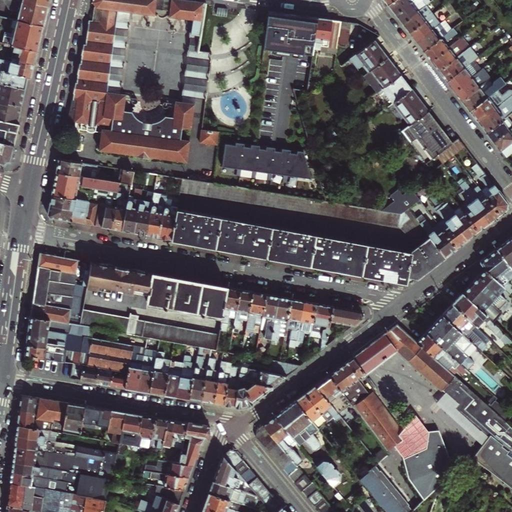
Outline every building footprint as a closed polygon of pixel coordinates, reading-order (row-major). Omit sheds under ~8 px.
[(16,21),(43,27),(45,18),(47,8),(5,0),(0,0),(0,6),(18,10),(16,21)] [(91,20),(88,20),(87,34),(114,39),(117,9),(131,11),(193,19),(191,33),(199,34),(204,2),(186,0),(92,0),(92,2),(95,5),(93,6),(91,20)] [(393,0),(387,5),(391,10),(394,14),(413,0),(393,0)] [(398,20),(401,24),(425,5),(421,0),(413,0),(394,14),(398,20)] [(448,3),(444,6),(451,15),(455,11),(448,3)] [(405,29),(408,33),(432,15),(425,5),(401,24),(405,29)] [(225,16),(226,9),(216,7),(215,15),(225,16)] [(127,42),(131,11),(117,9),(114,39),(127,42)] [(281,13),(268,11),(263,48),(312,55),(313,50),(318,18),(281,13)] [(412,37),(415,42),(439,24),(432,15),(408,33),(412,37)] [(326,19),(318,18),(313,50),(319,50),(318,55),(324,56),(324,53),(334,55),(336,42),(339,21),(326,19)] [(13,47),(37,52),(40,39),(43,27),(16,21),(11,20),(9,27),(11,28),(10,35),(4,33),(2,44),(3,45),(7,45),(13,47)] [(344,21),(339,21),(336,42),(346,43),(349,22),(344,21)] [(439,24),(415,42),(419,46),(423,51),(451,29),(447,25),(443,29),(439,24)] [(451,29),(423,51),(427,56),(430,61),(448,48),(444,43),(457,34),(453,28),(451,29)] [(191,33),(189,33),(187,50),(195,51),(199,34),(191,33)] [(189,141),(181,139),(182,127),(183,128),(191,128),(194,104),(180,102),(175,102),(173,117),(165,116),(161,120),(157,122),(153,123),(147,123),(142,122),(138,120),(134,116),(130,111),(123,110),(125,101),(125,97),(125,94),(120,94),(107,92),(114,39),(87,34),(85,44),(83,44),(81,55),(82,55),(80,63),(79,63),(77,74),(78,74),(77,82),(75,82),(72,93),(74,93),(73,99),(71,99),(68,117),(67,120),(76,121),(86,123),(86,125),(97,127),(97,124),(105,125),(104,129),(103,129),(100,150),(103,150),(103,149),(115,150),(115,152),(120,152),(120,151),(132,153),(132,154),(133,155),(133,156),(137,157),(137,155),(149,157),(149,158),(152,159),(153,157),(155,158),(155,156),(167,157),(166,159),(171,160),(172,158),(178,159),(184,160),(183,162),(186,162),(189,141)] [(448,48),(430,61),(435,67),(438,71),(469,47),(462,37),(448,48)] [(120,94),(127,42),(114,39),(107,92),(120,94)] [(373,40),(350,58),(357,68),(362,64),(368,71),(386,57),(379,48),(373,40)] [(37,52),(13,47),(11,58),(12,59),(34,63),(35,58),(37,52)] [(469,47),(438,71),(442,76),(446,81),(473,60),(476,57),(469,47)] [(195,51),(187,50),(180,102),(194,104),(204,105),(205,98),(208,65),(210,53),(195,51)] [(362,75),(376,93),(399,74),(392,65),(386,57),(368,71),(362,75)] [(0,71),(27,77),(30,78),(32,71),(34,63),(12,59),(11,61),(0,59),(0,71)] [(473,60),(446,81),(449,86),(453,91),(481,70),(473,60)] [(481,70),(453,91),(457,96),(461,101),(488,80),(490,79),(482,69),(481,70)] [(0,83),(25,89),(26,82),(27,77),(0,71),(0,74),(0,75),(0,83)] [(399,74),(376,93),(371,96),(375,101),(380,97),(387,106),(410,88),(405,82),(399,74)] [(464,106),(468,111),(500,87),(505,83),(500,76),(494,82),(492,86),(488,80),(461,101),(464,106)] [(317,84),(308,82),(306,92),(317,84)] [(0,92),(23,99),(24,93),(25,89),(0,83),(0,92)] [(500,87),(468,111),(473,117),(477,122),(511,94),(511,88),(510,88),(504,93),(500,87)] [(418,98),(410,88),(387,106),(404,128),(427,110),(418,98)] [(0,103),(21,107),(22,103),(23,99),(0,92),(0,103)] [(481,127),(485,133),(511,112),(511,106),(510,104),(511,102),(511,94),(477,122),(481,127)] [(0,120),(17,123),(19,114),(21,107),(0,103),(0,120)] [(440,127),(427,110),(404,128),(401,131),(423,160),(421,161),(429,172),(432,170),(426,162),(436,155),(452,142),(440,127)] [(489,137),(492,142),(511,126),(511,123),(511,122),(511,121),(511,112),(485,133),(489,137)] [(0,140),(14,145),(15,141),(19,124),(17,123),(0,120),(0,140)] [(495,146),(499,151),(511,140),(511,126),(492,142),(495,146)] [(217,146),(219,132),(201,130),(200,143),(217,146)] [(333,135),(329,130),(323,134),(328,140),(333,135)] [(458,138),(452,142),(436,155),(442,163),(464,146),(462,143),(458,138)] [(0,163),(4,164),(7,162),(9,161),(11,154),(14,145),(0,140),(0,163)] [(511,140),(499,151),(504,157),(511,151),(511,140)] [(221,169),(311,180),(303,152),(296,152),(296,155),(289,154),(289,151),(281,150),(280,153),(274,152),(274,149),(265,148),(265,151),(258,150),(259,147),(250,146),(250,149),(243,148),(244,145),(235,144),(234,147),(224,146),(221,169)] [(58,165),(56,172),(90,177),(92,170),(120,175),(119,181),(120,182),(132,184),(136,172),(59,158),(58,165)] [(477,163),(472,167),(486,185),(480,189),(499,214),(507,209),(507,205),(508,202),(477,163)] [(81,200),(84,186),(102,189),(101,195),(107,197),(117,198),(119,189),(120,182),(119,181),(90,177),(56,172),(54,184),(51,194),(81,200)] [(480,189),(477,185),(471,190),(461,177),(456,181),(461,188),(489,222),(495,218),(499,214),(480,189)] [(399,226),(416,247),(427,239),(405,210),(401,213),(383,210),(326,201),(256,190),(182,179),(180,192),(399,226)] [(134,232),(143,190),(136,188),(134,197),(129,196),(128,200),(121,230),(124,230),(128,231),(134,232)] [(461,188),(457,191),(465,203),(459,207),(478,231),(483,227),(489,222),(461,188)] [(117,229),(121,230),(128,200),(124,200),(126,190),(119,189),(117,198),(118,199),(112,228),(117,229)] [(146,234),(155,193),(155,191),(143,189),(143,190),(134,232),(140,233),(146,234)] [(395,201),(383,210),(401,213),(405,210),(409,207),(419,199),(411,189),(402,196),(398,189),(390,195),(395,201)] [(159,237),(167,195),(155,193),(146,234),(152,235),(159,237)] [(171,239),(177,211),(179,194),(173,193),(172,196),(167,195),(159,237),(165,238),(171,239)] [(85,212),(88,201),(81,200),(51,194),(50,199),(49,206),(85,212)] [(429,198),(434,205),(435,204),(437,206),(440,204),(432,195),(429,198)] [(103,219),(101,226),(106,227),(112,228),(118,199),(117,198),(107,197),(106,204),(103,219)] [(50,218),(94,225),(97,203),(88,201),(85,212),(49,206),(48,211),(47,214),(49,216),(50,218)] [(459,207),(454,211),(447,202),(444,204),(442,202),(440,204),(467,239),(472,235),(478,231),(459,207)] [(103,219),(106,204),(97,203),(94,225),(101,226),(103,219)] [(440,204),(437,206),(438,208),(436,210),(443,219),(438,223),(456,247),(462,242),(467,239),(440,204)] [(405,210),(427,239),(431,236),(416,218),(409,207),(405,210)] [(382,278),(406,282),(407,276),(410,254),(177,211),(171,239),(194,243),(231,250),(266,256),(331,268),(382,278)] [(431,236),(445,255),(451,251),(456,247),(438,223),(433,227),(422,213),(416,218),(431,236)] [(427,269),(445,255),(431,236),(427,239),(416,247),(410,251),(410,254),(407,276),(406,282),(409,283),(427,269)] [(511,241),(510,238),(502,244),(496,249),(511,270),(511,241)] [(511,279),(511,270),(496,249),(488,255),(479,262),(484,269),(505,290),(508,293),(511,291),(508,289),(510,286),(507,284),(511,279)] [(71,258),(39,253),(34,283),(29,315),(79,325),(82,311),(86,289),(86,287),(74,285),(79,260),(71,258)] [(115,267),(91,262),(86,287),(86,289),(115,295),(116,290),(148,296),(152,274),(115,267)] [(505,290),(484,269),(472,281),(461,292),(492,323),(501,314),(498,312),(506,304),(498,297),(505,290)] [(147,302),(184,309),(189,280),(173,277),(152,274),(148,296),(147,302)] [(209,284),(189,280),(184,309),(222,315),(227,287),(209,284)] [(227,287),(222,315),(220,329),(226,330),(228,317),(235,318),(240,290),(233,288),(227,287)] [(240,290),(235,318),(233,332),(238,333),(240,320),(247,321),(253,292),(246,291),(240,290)] [(260,293),(253,292),(247,321),(245,335),(249,336),(249,333),(253,333),(255,323),(262,324),(267,294),(260,293)] [(511,343),(492,323),(461,292),(456,298),(451,304),(477,329),(484,322),(486,324),(487,328),(499,340),(500,340),(506,345),(507,344),(509,344),(510,344),(511,344),(511,343)] [(267,294),(262,324),(260,332),(266,333),(265,338),(272,339),(279,297),(273,295),(267,294)] [(279,297),(272,339),(278,340),(280,332),(286,333),(286,328),(291,299),(285,298),(279,297)] [(291,299),(286,328),(292,329),(290,339),(296,340),(303,301),(297,300),(291,299)] [(310,302),(303,301),(296,340),(295,346),(301,347),(304,332),(303,329),(311,330),(316,303),(310,302)] [(324,304),(316,303),(311,330),(322,332),(321,339),(319,351),(326,346),(331,320),(334,306),(324,304)] [(489,340),(477,329),(451,304),(446,309),(441,314),(472,343),(481,352),(486,346),(485,345),(489,340)] [(346,308),(334,306),(331,320),(346,323),(344,333),(363,318),(362,311),(346,308)] [(142,336),(145,321),(137,321),(138,316),(129,315),(128,319),(82,311),(79,325),(93,327),(142,336)] [(472,343),(441,314),(432,323),(424,332),(466,371),(466,372),(473,364),(462,354),(472,343)] [(79,325),(29,315),(28,330),(26,343),(43,346),(43,349),(59,352),(60,350),(60,348),(88,352),(91,338),(93,327),(79,325)] [(408,332),(411,328),(402,320),(397,323),(408,332)] [(145,321),(142,336),(200,347),(212,349),(216,350),(219,335),(145,321)] [(463,419),(463,418),(471,425),(466,432),(454,445),(511,489),(511,430),(498,418),(484,404),(453,376),(416,340),(408,332),(397,323),(346,362),(329,375),(350,403),(386,451),(391,447),(401,440),(398,436),(396,433),(397,427),(372,393),(369,395),(357,380),(362,376),(396,350),(398,351),(429,380),(441,391),(437,395),(463,419)] [(311,330),(310,337),(321,339),(322,332),(311,330)] [(466,371),(424,332),(420,336),(416,340),(453,376),(458,371),(461,374),(463,374),(466,371)] [(66,351),(64,362),(72,363),(70,378),(75,379),(80,380),(82,364),(97,367),(112,369),(127,372),(133,345),(91,338),(88,352),(60,348),(60,350),(66,351)] [(43,346),(26,343),(25,349),(24,355),(33,357),(64,362),(66,351),(60,350),(59,352),(43,349),(43,346)] [(127,372),(124,387),(131,388),(136,389),(139,379),(141,380),(143,370),(142,369),(146,349),(146,348),(133,345),(127,372)] [(200,347),(196,364),(188,398),(196,399),(201,400),(207,370),(202,369),(204,357),(203,357),(204,353),(211,354),(212,349),(200,347)] [(139,379),(136,389),(143,390),(149,391),(157,352),(146,349),(142,369),(143,370),(141,380),(139,379)] [(398,351),(396,350),(362,376),(364,378),(398,351)] [(157,352),(149,391),(157,392),(164,394),(171,361),(164,359),(165,354),(157,352)] [(185,356),(183,362),(180,376),(179,375),(176,386),(179,387),(177,396),(183,397),(188,398),(196,364),(190,363),(191,357),(185,356)] [(207,370),(201,400),(208,401),(213,402),(220,371),(215,370),(217,359),(210,357),(207,370)] [(171,359),(171,361),(164,394),(172,395),(177,396),(179,387),(176,386),(179,375),(180,376),(183,362),(171,359)] [(220,371),(213,402),(218,403),(223,404),(232,365),(232,363),(222,361),(220,371)] [(247,381),(274,386),(285,378),(300,366),(273,361),(271,373),(249,369),(248,375),(240,373),(239,380),(240,380),(247,381)] [(82,364),(80,380),(87,381),(95,382),(97,367),(82,364)] [(232,365),(223,404),(228,405),(234,406),(240,380),(239,380),(235,379),(237,367),(232,365)] [(97,367),(95,382),(102,383),(110,385),(112,369),(97,367)] [(112,369),(110,385),(118,386),(124,387),(127,372),(112,369)] [(323,380),(315,386),(337,413),(350,403),(329,375),(323,380)] [(240,380),(234,406),(242,407),(245,406),(248,406),(253,402),(246,391),(249,387),(247,381),(240,380)] [(466,432),(471,425),(463,418),(463,419),(437,395),(441,391),(429,380),(420,389),(466,432)] [(246,391),(253,402),(262,395),(274,386),(247,381),(249,387),(246,391)] [(304,394),(294,401),(318,429),(333,416),(337,421),(341,418),(337,413),(315,386),(304,394)] [(61,431),(62,427),(63,416),(66,402),(49,399),(20,394),(19,402),(18,410),(36,412),(36,417),(52,419),(50,430),(58,431),(61,431)] [(489,398),(484,404),(498,418),(504,412),(489,398)] [(318,429),(294,401),(284,409),(275,416),(295,440),(299,445),(304,441),(312,450),(315,451),(320,447),(320,444),(312,434),(318,429)] [(62,427),(80,430),(84,405),(76,404),(66,402),(63,416),(62,427)] [(79,435),(93,437),(94,433),(98,407),(91,406),(84,405),(80,430),(79,435)] [(101,439),(118,442),(121,428),(124,412),(118,411),(111,409),(106,430),(103,430),(102,434),(101,439)] [(16,424),(50,430),(52,419),(36,417),(36,412),(18,410),(18,413),(17,420),(16,424)] [(121,428),(138,432),(141,415),(133,413),(124,412),(121,428)] [(124,442),(148,447),(155,417),(149,416),(141,415),(138,432),(121,428),(118,442),(116,450),(122,451),(124,442)] [(298,467),(300,470),(306,465),(293,450),(291,449),(288,446),(295,440),(275,416),(269,421),(263,425),(269,433),(274,439),(278,444),(283,450),(288,455),(293,461),(298,467)] [(148,447),(161,449),(162,444),(167,419),(161,418),(155,417),(148,447)] [(167,419),(162,444),(182,448),(183,443),(187,422),(177,421),(167,419)] [(401,440),(391,447),(401,458),(423,448),(419,437),(426,431),(411,419),(398,436),(401,440)] [(188,441),(200,444),(205,438),(211,433),(209,426),(195,424),(187,422),(183,443),(188,443),(188,441)] [(56,441),(58,431),(50,430),(16,424),(16,430),(15,434),(56,441)] [(263,425),(256,430),(255,437),(257,439),(260,442),(269,433),(263,425)] [(419,437),(423,448),(401,458),(407,480),(422,501),(428,495),(435,489),(455,470),(458,467),(449,458),(437,430),(426,431),(419,437)] [(274,439),(269,433),(260,442),(262,445),(264,447),(274,439)] [(56,441),(15,434),(15,440),(14,445),(103,459),(105,449),(56,441)] [(278,444),(274,439),(264,447),(267,450),(269,453),(278,444)] [(179,463),(192,465),(196,455),(200,444),(188,441),(188,443),(183,443),(182,448),(179,463)] [(283,450),(278,444),(269,453),(271,455),(273,458),(283,450)] [(103,459),(14,445),(13,454),(12,461),(68,471),(66,480),(64,490),(106,496),(106,492),(110,474),(111,475),(115,455),(116,451),(105,449),(103,459)] [(222,455),(233,468),(243,460),(240,456),(236,451),(229,450),(222,455)] [(288,455),(283,450),(273,458),(276,461),(278,463),(288,455)] [(233,468),(222,455),(217,469),(213,480),(242,490),(245,482),(243,480),(239,475),(233,468)] [(293,461),(288,455),(278,463),(280,467),(283,469),(293,461)] [(144,470),(188,477),(190,471),(192,465),(179,463),(157,459),(156,464),(145,462),(144,470)] [(233,468),(239,475),(249,467),(246,463),(243,460),(233,468)] [(68,471),(12,461),(11,466),(11,471),(66,480),(68,471)] [(293,461),(283,469),(285,472),(288,475),(298,467),(293,461)] [(316,466),(333,486),(339,481),(340,475),(328,461),(323,461),(316,466)] [(375,466),(359,479),(386,511),(410,511),(412,510),(408,506),(409,505),(380,471),(380,472),(375,466)] [(243,480),(253,472),(251,470),(249,467),(239,475),(243,480)] [(298,467),(288,475),(291,479),(294,483),(304,475),(300,470),(298,467)] [(157,484),(184,489),(186,483),(188,477),(144,470),(142,477),(158,479),(157,484)] [(66,480),(11,471),(10,477),(9,483),(48,488),(50,479),(57,480),(56,489),(64,490),(66,480)] [(248,485),(257,477),(255,474),(253,472),(243,480),(245,482),(248,485)] [(304,475),(294,483),(297,487),(300,490),(310,482),(304,475)] [(253,491),(262,483),(259,480),(257,477),(248,485),(253,491)] [(242,490),(213,480),(211,486),(209,492),(229,499),(238,502),(242,504),(244,498),(256,502),(258,497),(256,495),(251,494),(242,490)] [(310,482),(300,490),(304,494),(307,498),(317,490),(319,488),(312,480),(310,482)] [(48,488),(9,483),(8,492),(7,505),(41,510),(57,511),(103,511),(104,510),(106,496),(64,490),(56,489),(48,488)] [(258,497),(267,489),(265,486),(262,483),(253,491),(256,495),(258,497)] [(157,495),(178,503),(181,496),(184,489),(157,484),(156,484),(155,494),(157,495)] [(262,503),(272,495),(270,492),(267,489),(258,497),(262,503)] [(435,489),(428,495),(435,498),(438,492),(435,489)] [(317,490),(307,498),(310,502),(314,506),(323,498),(317,490)] [(203,506),(220,511),(224,511),(229,499),(209,492),(206,499),(203,506)] [(140,509),(146,511),(175,511),(178,503),(157,495),(154,504),(142,499),(138,509),(140,509)] [(267,509),(276,501),(274,497),(272,495),(262,503),(267,509)] [(323,498),(314,506),(316,509),(318,511),(319,511),(329,504),(323,498)] [(201,511),(239,511),(235,510),(238,502),(229,499),(224,511),(220,511),(203,506),(201,511)] [(269,511),(274,511),(282,506),(279,503),(276,501),(267,509),(269,511)]
